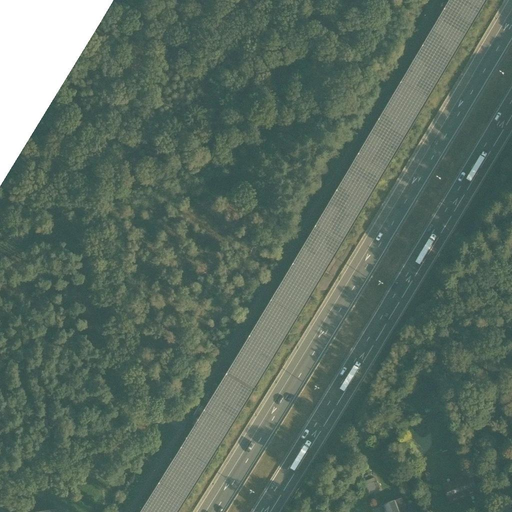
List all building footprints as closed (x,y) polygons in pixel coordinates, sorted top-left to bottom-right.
[(489,343),(499,339),(495,328),(479,335),(481,338),(475,340),(474,335),(467,338),(471,348),(483,343),(482,340),(487,338),(489,343)] [(434,361),(444,384),(460,378),(460,377),(463,375),(458,364),(455,365),(448,350),(438,354),(440,358),(434,361)] [(423,366),(432,385),(437,383),(431,371),(432,370),(429,363),(423,366)] [(456,400),(466,401),(467,394),(457,393),(456,400)] [(450,503),(478,492),(471,474),(443,485),(450,503)] [(368,495),(379,491),(376,481),(364,485),(368,495)] [(406,511),(402,498),(379,507),(381,511),(406,511)]
